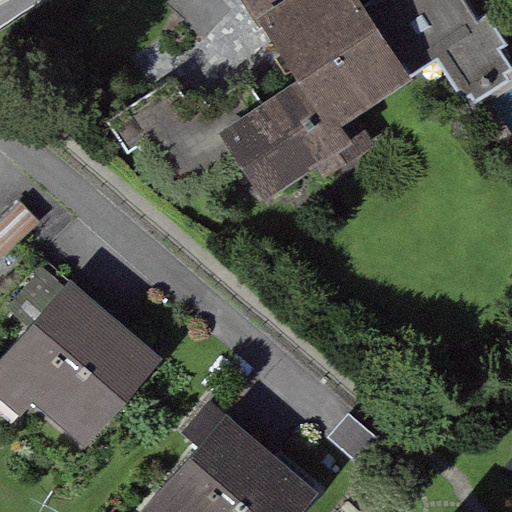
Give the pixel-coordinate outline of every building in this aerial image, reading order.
[(235,128),(279,194),(364,138),(352,120),(445,58),(474,101),(511,76),(511,53),(476,0),(377,0),(376,0),(264,0),(315,75),(235,128)] [(38,218),(20,200),(0,219),(0,249),(2,252),(38,218)] [(68,289),(0,372),(0,385),(16,398),(24,388),(93,444),(159,363),(101,316),(68,289)] [(383,441),(349,411),(339,422),(330,432),(363,462),(383,441)] [(228,419),(150,511),(311,511),(324,498),(228,419)]
